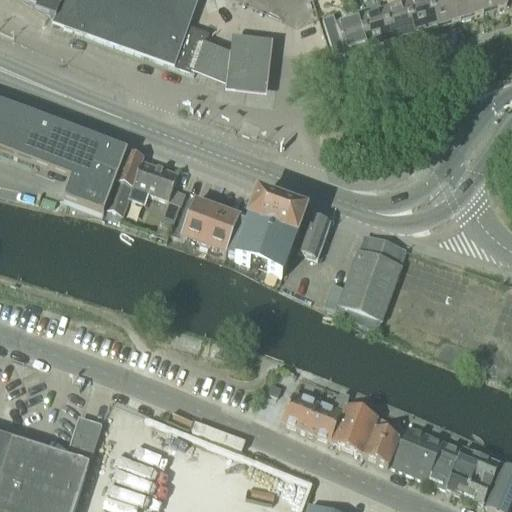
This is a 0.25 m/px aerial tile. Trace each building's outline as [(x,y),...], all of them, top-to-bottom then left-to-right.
[(17,0),(47,20),(48,20),(53,22),(50,30),(192,79),(195,80),(210,39),(187,31),(198,0),(17,0)] [(448,29),(457,26),(448,0),(432,0),(424,3),(434,34),(435,34),(439,34),(446,32),(448,29)] [(471,22),(480,19),(473,0),(448,0),(457,26),(458,26),(461,27),(468,24),(471,22)] [(511,2),(511,0),(473,0),(480,19),(484,19),(491,17),(494,15),(503,12),(501,6),(511,2)] [(426,37),(434,34),(424,3),(401,10),(411,41),(412,41),(416,41),(423,39),(426,37)] [(389,48),(379,17),(376,10),(354,18),(356,24),(366,56),(367,55),(370,55),(377,53),(380,51),(389,48)] [(403,44),(411,41),(401,10),(379,17),(389,48),(390,48),(393,48),(400,46),(403,44)] [(366,56),(356,24),(334,31),(331,22),(322,25),(321,24),(320,25),(332,63),(334,62),(333,62),(342,59),(343,63),(344,63),(348,63),(355,60),(358,58),(366,56)] [(201,53),(192,79),(225,91),(224,102),(264,105),(270,50),(230,47),(229,63),(201,53)] [(0,110),(0,158),(71,185),(63,206),(102,221),(103,222),(103,221),(105,217),(116,188),(127,158),(32,122),(0,110)] [(127,158),(116,188),(133,195),(142,169),(144,164),(127,158)] [(116,188),(105,217),(122,223),(129,205),(144,211),(148,201),(168,208),(177,183),(142,169),(133,195),(116,188)] [(297,254),(308,222),(256,204),(247,230),(234,265),(281,283),(293,252),(297,254)] [(172,232),(168,241),(179,245),(234,265),(247,230),(238,227),(239,225),(193,208),(187,205),(176,234),(172,232)] [(317,265),(329,230),(308,222),(297,254),(296,258),(317,265)] [(331,290),(323,313),(336,317),(335,320),(376,338),(399,272),(397,271),(402,257),(387,252),(386,254),(379,251),(379,249),(364,244),(359,258),(357,257),(344,295),(331,290)] [(305,440),(316,412),(292,402),(281,430),(305,440)] [(344,412),(345,408),(338,405),(333,418),(316,412),(305,440),(330,450),(344,412)] [(360,442),(368,422),(344,412),(330,450),(363,463),(370,446),(360,442)] [(373,435),(377,426),(368,422),(360,442),(370,446),(363,463),(363,465),(386,474),(398,444),(373,435)] [(0,511),(74,511),(99,436),(80,430),(67,468),(0,446),(0,511)] [(427,490),(443,450),(406,435),(391,476),(427,490)] [(461,455),(460,457),(443,450),(427,490),(445,497),(461,455)] [(464,505),(480,463),(461,455),(445,497),(464,505)] [(480,511),(481,511),(499,472),(480,463),(464,505),(480,511)] [(511,511),(511,477),(502,473),(484,511),(511,511)]
